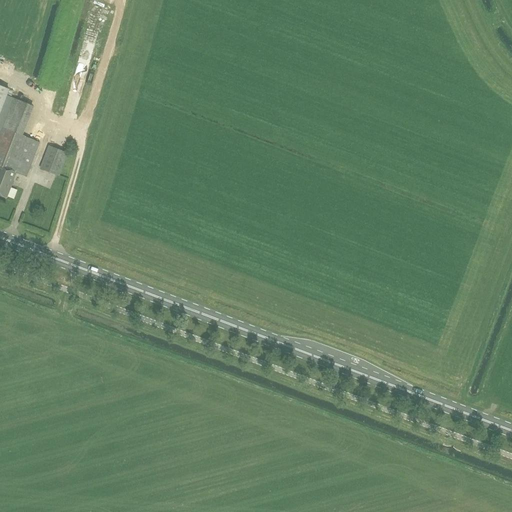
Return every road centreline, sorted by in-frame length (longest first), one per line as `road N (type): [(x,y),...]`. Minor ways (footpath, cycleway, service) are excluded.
road 1 (primary): [(511,431),(0,237)]
road 2 (track): [(57,235),(122,0)]
